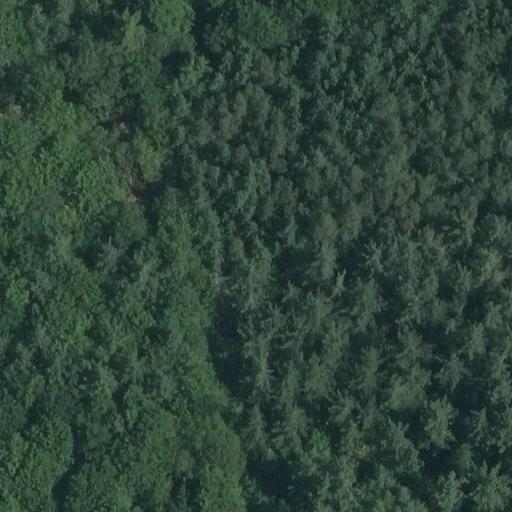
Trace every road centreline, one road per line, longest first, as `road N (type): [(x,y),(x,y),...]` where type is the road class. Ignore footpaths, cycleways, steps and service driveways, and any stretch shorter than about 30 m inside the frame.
road 1 (track): [(511,263),(183,330)]
road 2 (track): [(183,330),(133,0)]
road 3 (track): [(214,511),(183,330)]
road 4 (track): [(207,486),(49,511)]
